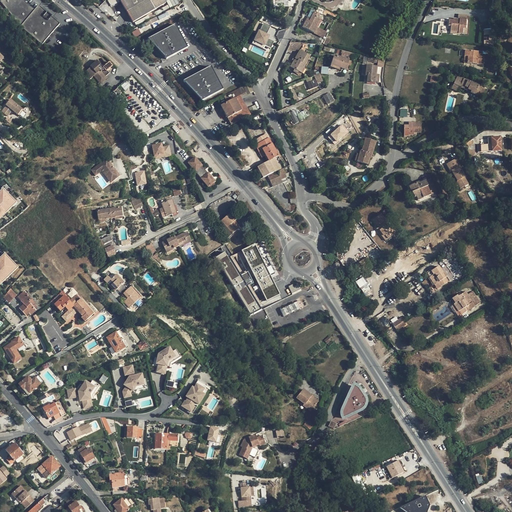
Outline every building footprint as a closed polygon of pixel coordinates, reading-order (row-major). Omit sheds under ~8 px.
[(34,10),(21,0),(1,0),(21,27),(34,10)] [(155,10),(148,0),(123,0),(121,2),(133,23),(155,10)] [(60,24),(38,5),(34,10),(21,27),(43,44),(60,24)] [(318,6),(316,11),(323,15),(323,14),(325,10),(318,6)] [(320,15),(314,12),(309,21),(306,19),(302,28),(314,34),(314,33),(317,28),(316,27),(321,19),(318,17),(320,15)] [(156,17),(145,23),(147,27),(158,21),(156,17)] [(456,20),(449,20),(448,26),(451,26),(450,31),(458,32),(458,33),(462,34),(467,34),(467,29),(466,29),(466,20),(459,19),(456,19),(456,20)] [(267,33),(270,25),(261,22),(254,43),(270,49),(273,41),(268,40),(270,34),(267,33)] [(167,59),(188,48),(175,24),(148,39),(167,59)] [(317,28),(314,33),(323,38),(326,32),(317,28)] [(492,29),(486,30),(486,46),(494,47),(492,29)] [(290,45),(287,50),(294,50),(298,43),(291,42),(290,44),(290,45)] [(300,50),(300,51),(296,58),(293,62),(290,67),(295,69),(293,72),(297,74),(298,72),(302,73),(304,69),(303,68),(304,67),(310,56),(304,52),(300,50)] [(478,52),(465,50),(464,56),(468,57),(467,63),(477,64),(483,65),(484,55),(478,54),(478,52)] [(349,60),(334,55),(331,65),(330,67),(339,70),(340,68),(346,70),(346,69),(347,67),(349,68),(351,61),(349,60)] [(377,67),(367,66),(366,74),(368,75),(368,76),(367,82),(375,83),(375,82),(379,83),(383,83),(383,82),(382,77),(383,70),(384,62),(378,60),(371,58),(370,61),(377,63),(377,67)] [(91,67),(84,72),(90,79),(94,76),(99,82),(105,77),(103,74),(107,71),(113,66),(109,62),(103,67),(100,65),(101,64),(97,60),(90,66),(91,67)] [(202,101),(223,90),(211,66),(183,81),(202,101)] [(319,73),(314,75),(316,79),(317,83),(323,81),(319,73)] [(471,83),(463,79),(463,81),(457,78),(454,84),(460,87),(461,84),(468,88),(468,89),(471,91),(471,92),(470,92),(478,96),(479,95),(482,96),(485,91),(481,89),(482,87),(479,85),(471,82),(471,83)] [(127,81),(121,86),(125,90),(130,85),(127,81)] [(227,103),(221,106),(231,125),(251,114),(240,96),(245,93),(242,87),(224,97),(227,103)] [(330,92),(302,107),(307,117),(335,102),(330,92)] [(18,115),(22,110),(10,100),(6,105),(7,106),(2,112),(7,116),(12,110),(18,115)] [(293,111),(289,113),(295,124),(299,121),(293,111)] [(327,135),(334,143),(349,133),(343,124),(327,135)] [(409,126),(404,126),(404,136),(409,136),(409,135),(413,135),(414,126),(409,126)] [(266,134),(253,141),(262,158),(266,156),(269,161),(278,156),(280,161),(282,160),(277,150),(275,150),(266,134)] [(500,138),(491,139),(490,139),(487,139),(487,140),(488,142),(488,145),(484,145),(484,144),(480,144),(480,145),(477,145),(478,153),(481,152),(492,151),(501,151),(500,138)] [(376,142),(365,139),(365,140),(364,144),(361,151),(360,151),(359,155),(357,154),(355,161),(357,162),(368,165),(369,158),(371,159),(376,142)] [(161,144),(152,146),(154,157),(164,155),(163,153),(170,152),(169,146),(162,148),(161,144)] [(201,167),(202,166),(195,157),(188,163),(195,172),(201,167)] [(120,176),(107,159),(91,170),(95,176),(104,169),(113,181),(120,176)] [(457,159),(446,165),(450,172),(452,171),(457,181),(456,181),(460,189),(468,184),(464,177),(465,176),(460,166),(461,165),(457,159)] [(195,172),(201,179),(207,174),(201,167),(195,172)] [(113,181),(104,169),(102,171),(110,183),(113,181)] [(268,176),(271,184),(281,180),(287,177),(283,169),(268,176)] [(137,185),(147,184),(145,170),(135,172),(137,185)] [(215,182),(208,173),(207,174),(201,179),(208,187),(215,182)] [(426,181),(419,184),(417,185),(416,183),(412,185),(415,191),(412,193),(414,198),(416,197),(418,201),(423,198),(431,195),(437,192),(433,183),(428,186),(426,181)] [(0,218),(16,204),(3,190),(0,192),(0,218)] [(143,206),(140,199),(132,203),(135,209),(143,206)] [(176,213),(172,200),(162,204),(163,208),(165,213),(162,214),(163,218),(176,213)] [(121,208),(97,211),(98,219),(106,218),(106,219),(115,218),(114,217),(122,216),(121,208)] [(233,222),(234,221),(237,219),(231,212),(221,220),(233,234),(239,228),(233,222)] [(381,214),(372,220),(378,227),(380,230),(379,230),(383,236),(385,235),(388,239),(396,233),(381,214)] [(221,220),(217,224),(222,230),(228,237),(233,234),(221,220)] [(213,231),(210,226),(204,229),(206,235),(213,231)] [(187,232),(175,238),(179,246),(179,247),(184,245),(182,242),(190,239),(187,232)] [(110,236),(101,240),(110,260),(117,257),(111,242),(113,242),(110,236)] [(163,242),(162,243),(165,249),(172,246),(173,249),(179,246),(175,238),(175,237),(168,240),(163,242)] [(250,316),(282,299),(271,276),(274,275),(259,242),(229,257),(226,252),(215,259),(250,316)] [(155,252),(151,244),(146,247),(151,255),(155,252)] [(5,255),(0,258),(0,285),(18,269),(5,255)] [(368,258),(359,263),(362,268),(371,263),(368,258)] [(438,266),(433,270),(432,269),(427,272),(430,277),(434,285),(438,282),(441,287),(447,283),(444,279),(446,278),(438,266)] [(116,275),(107,283),(115,292),(117,290),(122,285),(124,283),(116,275)] [(363,276),(356,281),(365,295),(372,291),(363,276)] [(289,286),(291,293),(301,289),(298,282),(289,286)] [(126,300),(124,302),(129,308),(142,297),(132,286),(127,291),(122,295),(125,299),(126,298),(127,299),(126,300)] [(10,289),(3,297),(9,303),(17,296),(10,289)] [(457,296),(452,299),(455,303),(454,304),(459,312),(465,308),(467,311),(480,303),(473,291),(467,295),(465,292),(461,295),(457,297),(457,296)] [(24,292),(18,298),(24,305),(20,309),(26,316),(29,314),(34,309),(32,307),(36,304),(24,292)] [(61,293),(51,302),(60,312),(65,308),(68,311),(71,308),(76,314),(78,312),(83,317),(81,318),(85,322),(94,313),(88,306),(87,307),(80,300),(81,299),(77,295),(71,301),(67,297),(66,298),(61,293)] [(89,305),(82,298),(81,299),(80,300),(87,307),(88,306),(89,305)] [(299,301),(280,310),(283,317),(303,308),(299,301)] [(459,312),(454,304),(452,306),(459,317),(461,315),(459,312)] [(404,321),(401,318),(392,324),(394,327),(404,321)] [(404,321),(394,327),(397,331),(406,325),(404,321)] [(122,342),(125,340),(119,330),(107,338),(116,353),(125,347),(122,342)] [(12,343),(4,348),(14,363),(21,359),(18,354),(26,349),(19,337),(12,342),(12,343)] [(170,349),(159,355),(157,361),(160,362),(159,366),(157,373),(165,375),(167,368),(168,363),(175,359),(173,354),(170,349)] [(177,352),(173,354),(175,359),(168,363),(167,368),(170,369),(171,365),(181,359),(177,352)] [(132,367),(123,369),(125,376),(129,375),(129,378),(126,382),(128,384),(126,387),(123,393),(124,399),(131,397),(130,394),(132,391),(133,392),(136,387),(144,386),(143,380),(142,375),(134,377),(132,367)] [(28,377),(19,385),(22,389),(21,390),(26,396),(42,383),(36,377),(31,381),(28,377)] [(93,395),(99,385),(92,380),(89,385),(93,387),(89,394),(90,399),(90,400),(93,399),(93,395)] [(145,380),(143,380),(144,386),(136,387),(133,392),(136,394),(138,390),(142,389),(142,391),(147,389),(145,380)] [(89,385),(85,382),(78,392),(80,401),(82,400),(90,399),(89,394),(93,387),(89,385)] [(357,385),(353,384),(343,404),(340,412),(340,417),(342,422),(361,414),(365,411),(368,407),(368,402),(366,397),(357,385)] [(199,386),(198,387),(206,394),(207,393),(199,386)] [(183,405),(179,409),(187,416),(191,412),(190,411),(192,408),(195,410),(199,406),(196,403),(202,397),(203,397),(206,394),(198,387),(195,390),(196,391),(193,394),(192,393),(189,395),(190,396),(188,399),(187,398),(184,401),(185,402),(186,402),(183,406),(183,405)] [(76,397),(74,389),(68,391),(69,398),(76,397)] [(311,396),(303,390),(295,400),(311,412),(317,404),(310,398),(311,396)] [(196,403),(199,406),(205,399),(202,397),(196,403)] [(90,399),(82,400),(84,408),(91,407),(90,400),(90,399)] [(42,408),(48,419),(53,416),(59,413),(54,404),(50,406),(49,405),(42,408)] [(314,426),(308,420),(304,425),(310,430),(314,426)] [(331,421),(328,427),(334,429),(337,424),(331,421)] [(71,441),(87,434),(86,431),(91,429),(89,424),(78,429),(78,427),(77,428),(73,429),(74,430),(72,431),(72,430),(67,433),(71,441)] [(210,427),(207,441),(216,443),(216,442),(219,443),(220,438),(217,437),(218,434),(219,427),(214,426),(214,427),(210,427)] [(127,427),(126,438),(137,439),(137,436),(138,428),(127,427)] [(190,440),(192,433),(186,431),(184,438),(190,440)] [(177,442),(178,435),(168,434),(168,435),(156,434),(155,449),(166,450),(167,448),(170,448),(170,446),(170,441),(177,442)] [(256,435),(244,440),(241,446),(243,447),(239,455),(247,459),(252,448),(259,445),(260,446),(268,443),(265,435),(257,438),(256,435)] [(14,444),(6,451),(10,457),(14,462),(23,455),(14,444)] [(80,454),(86,464),(86,465),(95,460),(89,448),(85,450),(83,447),(78,451),(80,454)] [(10,465),(14,462),(10,457),(6,460),(10,465)] [(60,467),(52,457),(42,465),(47,471),(42,475),(46,479),(51,475),(60,467)] [(399,460),(398,461),(386,467),(383,468),(389,480),(405,472),(399,460)] [(42,465),(37,469),(42,475),(47,471),(42,465)] [(0,468),(0,469),(6,477),(10,474),(4,466),(0,468)] [(112,484),(112,488),(117,487),(125,487),(125,486),(124,478),(124,474),(123,473),(123,471),(118,471),(118,474),(109,475),(110,481),(111,480),(112,484)] [(238,508),(249,507),(248,501),(251,501),(249,488),(246,488),(245,483),(240,484),(242,501),(237,501),(238,508)] [(26,509),(34,501),(20,486),(11,494),(21,504),(26,509)] [(148,499),(149,505),(150,505),(151,511),(153,510),(153,511),(160,511),(160,509),(165,508),(164,498),(163,498),(159,499),(159,498),(152,499),(152,497),(147,498),(148,499)] [(44,498),(28,511),(36,511),(42,508),(41,506),(47,501),(44,498)] [(71,511),(82,511),(83,511),(81,509),(73,498),(66,502),(69,506),(68,507),(71,511)] [(121,499),(113,506),(116,510),(117,511),(126,511),(129,510),(129,509),(132,506),(127,499),(122,501),(121,499)]
